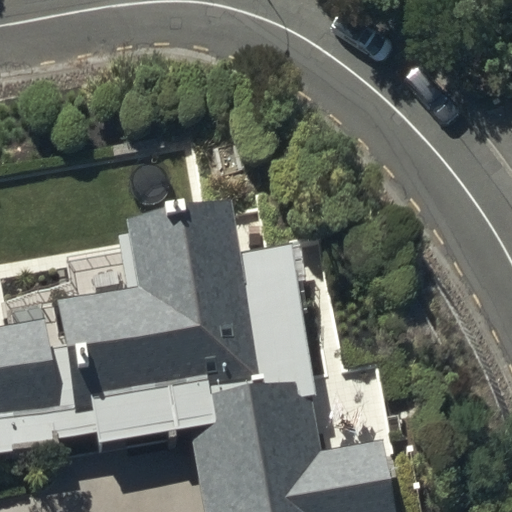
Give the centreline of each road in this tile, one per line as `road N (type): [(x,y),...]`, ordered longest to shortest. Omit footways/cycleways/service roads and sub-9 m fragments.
road 1 (residential): [(179,0),(260,16),(334,56),(417,129),(511,263)]
road 2 (residential): [(0,30),(170,0)]
